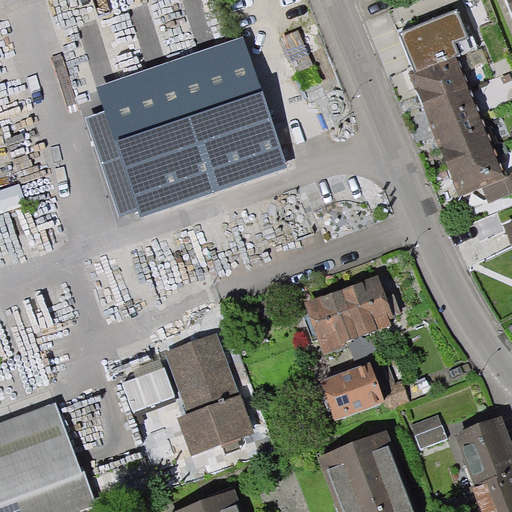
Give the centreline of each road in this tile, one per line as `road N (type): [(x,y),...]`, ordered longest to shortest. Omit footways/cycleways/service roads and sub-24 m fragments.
road 1 (residential): [(328,0),(413,210),(471,324),(511,380)]
road 2 (unknown): [(377,121),(101,238)]
road 3 (unknown): [(7,0),(101,238)]
